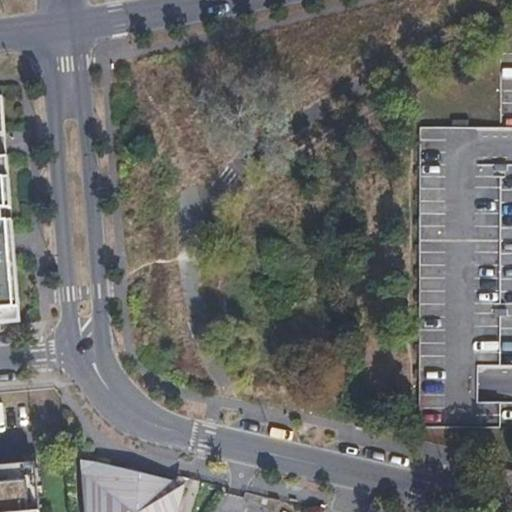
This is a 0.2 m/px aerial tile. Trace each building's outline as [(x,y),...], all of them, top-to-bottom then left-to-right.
[(511,52),(501,52),(501,127),(420,127),(420,426),(511,427),(511,52)] [(131,72),(132,105),(163,104),(162,71),(131,72)] [(0,323),(28,321),(10,94),(0,95),(0,323)] [(80,511),(174,511),(182,484),(76,459),(80,511)] [(34,504),(31,481),(0,483),(0,511),(49,511),(49,502),(34,504)]
